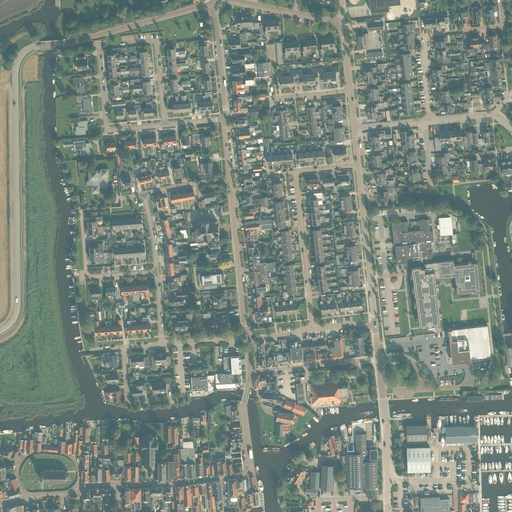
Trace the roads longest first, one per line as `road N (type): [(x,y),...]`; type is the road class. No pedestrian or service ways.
road 1 (tertiary): [(0,331),(18,302),(17,61),(34,46),(208,5)]
road 2 (residential): [(124,348),(127,402),(174,398),(183,396),(179,342)]
road 3 (unclassified): [(374,327),(357,165)]
road 4 (unclassified): [(245,337),(229,178)]
road 5 (residential): [(311,329),(295,171)]
road 6 (residential): [(99,43),(106,130),(164,124)]
road 7 (unclassified): [(388,497),(378,360)]
road 8 (residential): [(80,210),(84,274),(156,273)]
road 9 (residential): [(378,360),(249,371)]
road 10 (residential): [(164,124),(156,39),(121,42)]
